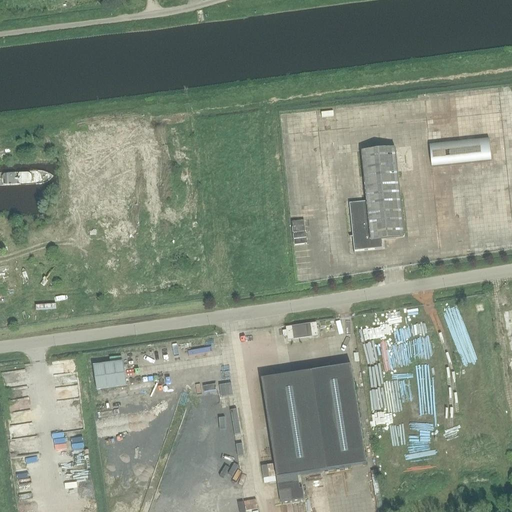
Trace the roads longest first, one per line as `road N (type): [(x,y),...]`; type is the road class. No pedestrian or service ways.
road 1 (unclassified): [(511,270),(0,348)]
road 2 (unclassified): [(0,35),(218,0)]
road 3 (unknown): [(225,317),(261,511)]
road 4 (unknown): [(26,344),(48,511)]
